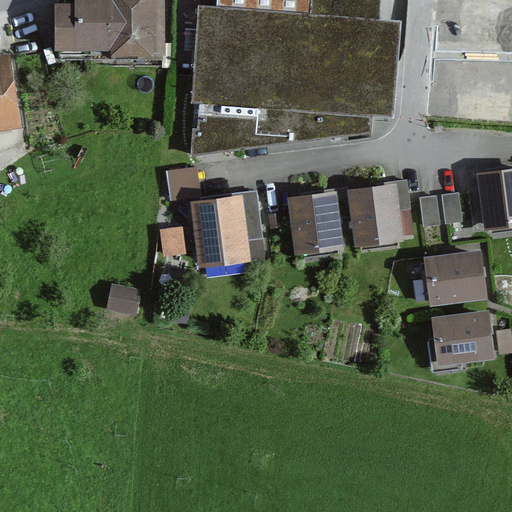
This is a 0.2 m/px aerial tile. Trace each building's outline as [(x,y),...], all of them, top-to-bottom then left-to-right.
[(57,5),(56,46),(60,59),(162,59),(163,45),(162,0),(76,0),(77,5),(57,5)] [(312,0),(312,14),(200,6),(192,101),(201,102),(199,129),(194,129),(192,154),(370,131),(372,112),(326,109),(324,94),(373,88),(380,0),(312,0)] [(0,117),(10,116),(3,69),(0,68),(0,117)] [(206,194),(202,166),(172,170),(176,198),(206,194)] [(485,198),(488,225),(511,221),(511,171),(482,175),(482,170),(467,172),(470,200),(485,198)] [(352,192),(359,241),(399,236),(395,209),(409,207),(406,180),(391,182),(392,186),(352,192)] [(292,199),(299,249),(339,244),(335,217),(349,215),(346,188),(331,190),(332,194),(292,199)] [(443,195),(446,222),(461,220),(457,193),(443,195)] [(421,198),(424,225),(439,223),(435,196),(421,198)] [(197,205),(204,261),(244,256),(237,199),(197,205)] [(244,216),(247,240),(263,238),(260,214),(244,216)] [(187,247),(185,230),(169,232),(171,248),(187,247)] [(483,294),(478,254),(429,260),(431,278),(413,280),(416,298),(419,301),(483,294)] [(113,285),(108,307),(135,313),(140,291),(113,285)] [(436,320),(441,360),(491,354),(486,314),(436,320)]
